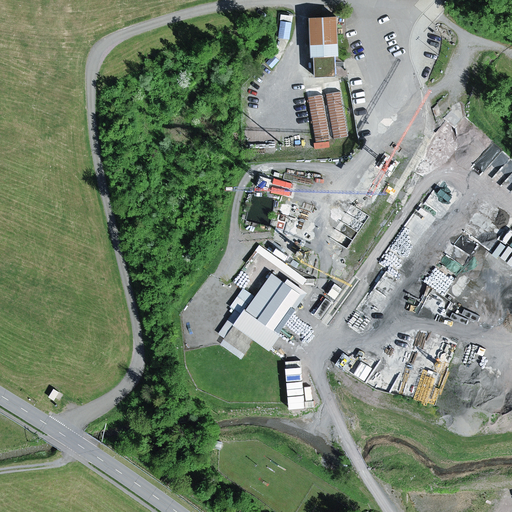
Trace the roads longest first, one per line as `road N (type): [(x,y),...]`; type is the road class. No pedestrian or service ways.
road 1 (track): [(388,107),(335,206),(322,240),(320,295),(306,320),(313,366),(387,511)]
road 2 (primary): [(175,511),(0,394)]
